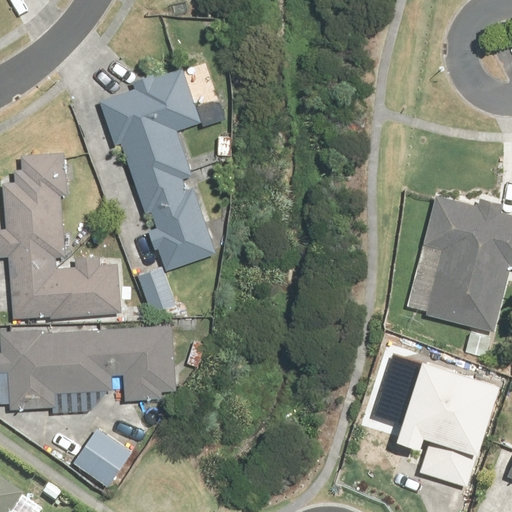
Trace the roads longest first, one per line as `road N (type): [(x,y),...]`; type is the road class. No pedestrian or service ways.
road 1 (residential): [(511,10),(477,21),(461,37),(467,71),(511,95)]
road 2 (residential): [(0,87),(56,44),(89,0)]
